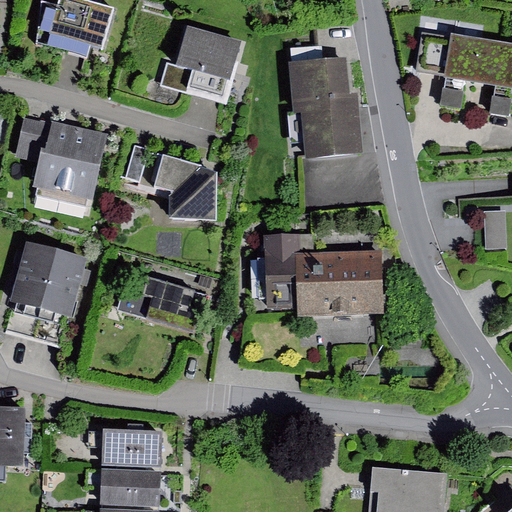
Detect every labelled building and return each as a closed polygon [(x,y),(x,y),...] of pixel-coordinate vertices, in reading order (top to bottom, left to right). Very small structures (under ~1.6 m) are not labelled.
[(68,14),(44,7),(43,51),(93,65),(98,51),(113,54),(123,16),(73,2),(68,14)] [(243,47),(188,32),(179,68),(167,65),(160,89),(227,107),(243,47)] [(501,46),(422,34),(415,77),(494,90),(501,46)] [(511,47),(501,46),(494,90),(511,93),(511,47)] [(322,49),(293,52),(294,68),(290,68),(294,120),(301,119),(305,166),(366,161),(361,97),(352,98),(349,62),(323,64),(322,49)] [(464,97),(444,93),(441,109),(461,113),(464,97)] [(511,110),(511,103),(494,100),(491,117),(510,121),(511,110)] [(50,125),(24,119),(15,160),(40,166),(50,125)] [(108,138),(50,125),(40,166),(34,192),(92,205),(108,138)] [(202,170),(136,149),(126,182),(174,198),(169,227),(217,225),(219,179),(202,170)] [(507,250),(505,213),(484,214),(486,251),(507,250)] [(312,237),(265,239),(268,313),(297,311),(298,324),(384,320),(381,254),(313,257),(312,237)] [(58,255),(28,247),(26,254),(18,253),(14,268),(22,270),(6,334),(36,342),(58,255)] [(88,263),(58,255),(36,342),(66,349),(82,287),(87,288),(91,273),(85,272),(88,263)] [(152,303),(129,296),(123,317),(206,341),(218,299),(158,282),(152,303)] [(9,408),(0,407),(0,465),(27,466),(28,408),(9,408)] [(164,432),(105,430),(104,465),(163,467),(163,450),(164,432)] [(511,511),(511,467),(503,467),(489,479),(369,469),(366,511),(511,511)] [(163,472),(104,470),(103,505),(162,507),(163,489),(163,472)]
